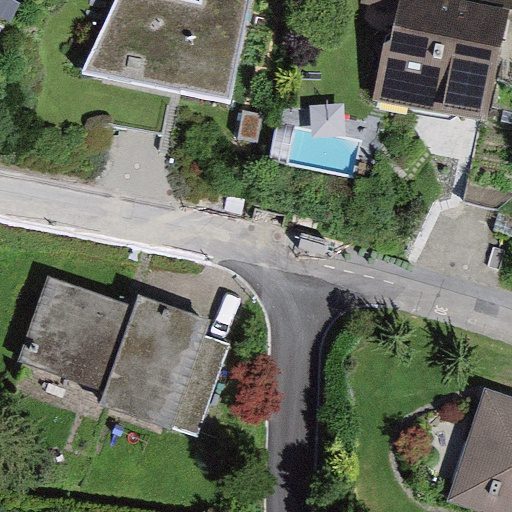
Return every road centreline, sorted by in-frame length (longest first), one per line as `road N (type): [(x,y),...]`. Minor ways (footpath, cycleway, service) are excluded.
road 1 (residential): [(0,194),(310,263)]
road 2 (residential): [(310,263),(297,342),(294,511)]
road 3 (residential): [(310,263),(511,322)]
